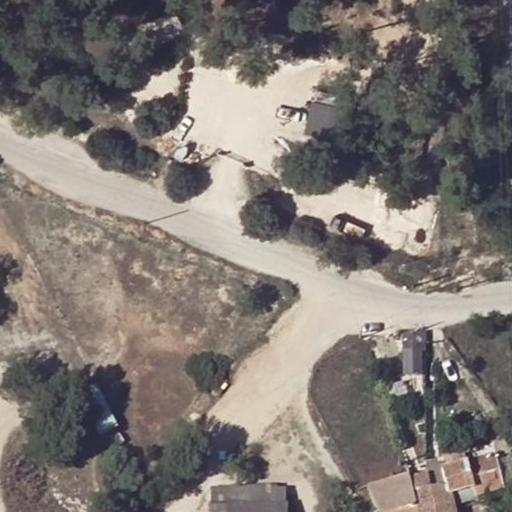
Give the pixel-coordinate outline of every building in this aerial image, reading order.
[(342,139),(352,98),(319,90),(309,131),(342,139)] [(428,374),(429,332),(407,332),(406,373),(428,374)] [(474,492),(475,497),(504,489),(496,457),(467,464),(474,492)] [(435,511),(455,511),(454,498),(474,492),(467,464),(442,471),(440,466),(427,468),(432,491),(435,511)] [(418,511),(414,496),(407,480),(368,490),(377,511),(418,511)] [(212,492),(210,511),(225,511),(226,505),(286,506),(286,491),(272,492),(272,487),(212,492)] [(418,511),(435,511),(432,491),(414,496),(418,511)]
